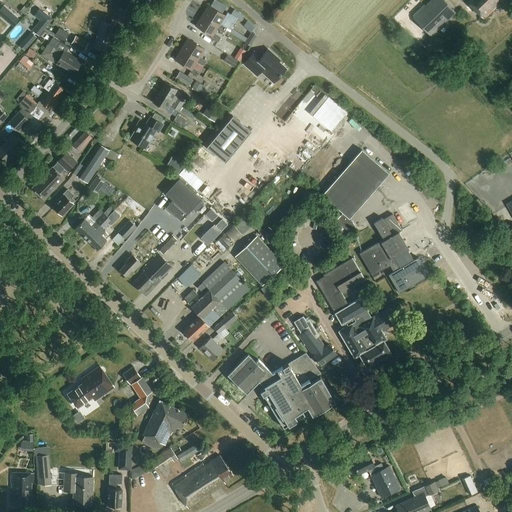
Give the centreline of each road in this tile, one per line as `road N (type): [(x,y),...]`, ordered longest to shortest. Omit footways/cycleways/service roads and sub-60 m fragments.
road 1 (residential): [(234,0),(452,178),(440,243),(503,336)]
road 2 (unclassified): [(281,467),(0,196)]
road 3 (tertiary): [(304,457),(503,336)]
road 4 (residential): [(0,196),(101,80)]
